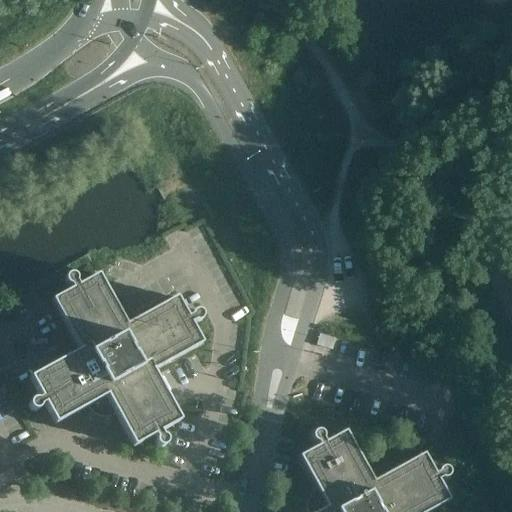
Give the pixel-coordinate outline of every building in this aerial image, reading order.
[(51,301),(79,351),(126,326),(98,275),(78,286),(76,283),(76,282),(76,281),(76,279),(75,278),(74,278),(73,277),(72,277),(70,277),(69,277),(68,278),(67,279),(67,280),(66,281),(66,282),(66,283),(67,284),(67,285),(68,286),(70,287),(71,290),(51,301)] [(176,298),(126,326),(152,373),(202,345),(191,324),(194,323),(196,323),(197,323),(198,322),(200,321),(200,320),(200,319),(201,319),(201,317),(200,316),(200,315),(199,314),(198,313),(196,313),(195,313),(194,313),(193,313),(192,314),(191,315),(191,316),(187,318),(176,298)] [(152,373),(126,326),(79,351),(80,353),(101,391),(113,394),(150,374),(152,373)] [(319,335),(316,346),(331,350),(334,340),(319,335)] [(29,379),(40,400),(43,406),(55,426),(94,404),(111,409),(122,430),(132,449),(153,438),(159,434),(179,423),(170,405),(152,373),(150,374),(113,394),(101,391),(80,353),(79,351),(29,379)] [(40,408),(43,406),(40,400),(37,401),(35,401),(34,401),(32,402),(31,403),(31,405),(30,406),(30,407),(31,409),(32,410),(33,410),(33,411),(34,411),(36,411),(37,411),(39,410),(40,409),(40,408)] [(315,442),(317,443),(318,446),(298,458),(313,485),(320,497),(323,498),(318,511),(430,511),(449,502),(438,481),(441,480),(442,480),(444,479),(445,479),(446,478),(447,477),(447,476),(447,475),(447,474),(447,473),(446,471),(445,470),(444,470),(443,470),(441,470),(440,470),(439,471),(438,472),(438,473),(434,475),(423,455),(373,482),(345,432),(325,443),(323,440),(323,438),(323,437),(323,436),(322,435),(321,434),(319,433),(318,433),(316,434),(315,435),(314,436),(313,437),(313,439),(313,440),(314,440),(314,441),(315,442)] [(161,437),(159,434),(153,438),(155,441),(154,442),(154,443),(154,444),(154,445),(155,446),(156,447),(157,449),(159,449),(160,449),(161,449),(162,449),(163,449),(164,448),(165,447),(166,446),(166,445),(166,444),(166,443),(166,442),(165,440),(164,439),(163,438),(161,437)] [(12,469),(0,475),(0,489),(18,480),(17,479),(12,469)]
